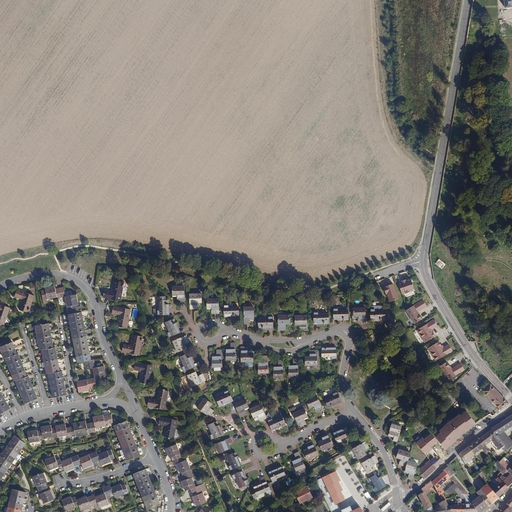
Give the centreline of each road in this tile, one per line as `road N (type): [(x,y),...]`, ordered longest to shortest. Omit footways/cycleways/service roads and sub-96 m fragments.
road 1 (tertiary): [(423,258),(467,0)]
road 2 (residential): [(205,333),(304,341),(345,332),(342,376),(351,414)]
road 3 (residential): [(0,284),(52,273),(78,282),(95,304),(122,379)]
road 4 (tertiary): [(511,398),(463,342),(423,258)]
road 5 (secondary): [(511,406),(412,492),(397,491)]
